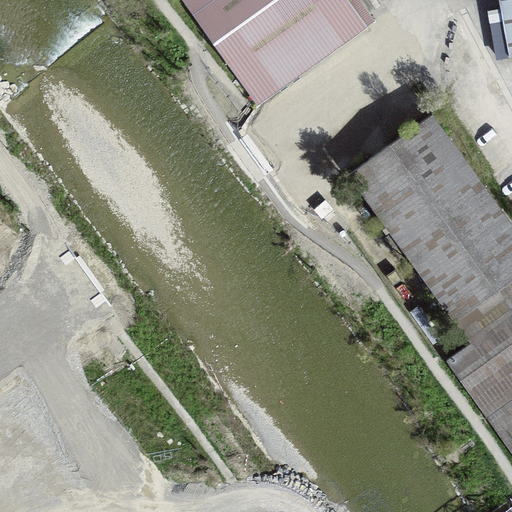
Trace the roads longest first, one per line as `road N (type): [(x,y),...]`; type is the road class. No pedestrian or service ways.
road 1 (track): [(511,481),(154,0)]
road 2 (tertiary): [(416,0),(353,79),(275,151),(0,354)]
road 3 (track): [(256,511),(0,165)]
